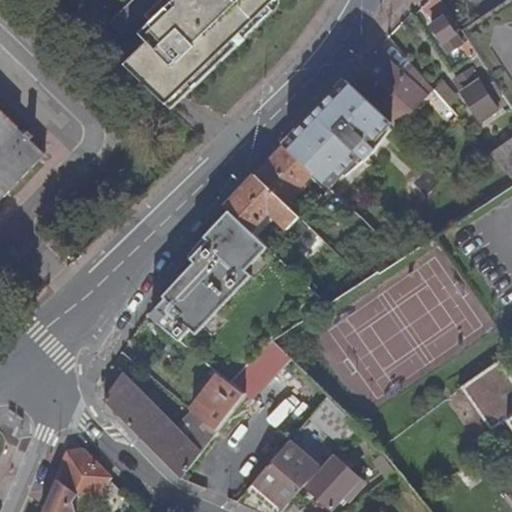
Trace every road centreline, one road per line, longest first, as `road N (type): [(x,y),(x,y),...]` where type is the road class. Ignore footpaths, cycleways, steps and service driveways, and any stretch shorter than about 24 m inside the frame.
road 1 (secondary): [(27,355),(292,101),(368,0)]
road 2 (residential): [(205,511),(107,446),(60,397)]
road 3 (residential): [(60,397),(11,511)]
